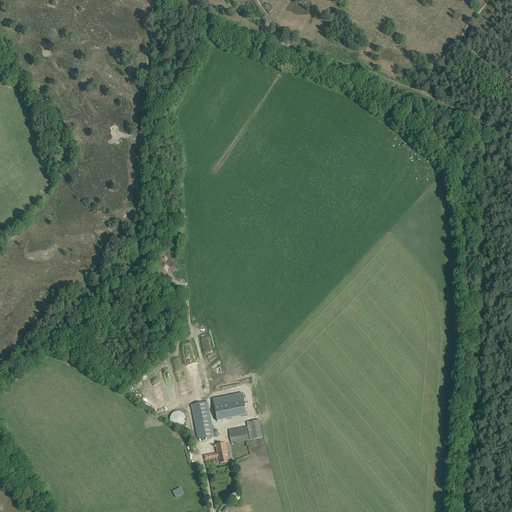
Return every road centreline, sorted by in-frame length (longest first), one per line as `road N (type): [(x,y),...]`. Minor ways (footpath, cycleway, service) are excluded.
road 1 (track): [(166,0),(413,94)]
road 2 (track): [(476,374),(485,131)]
road 3 (track): [(476,374),(465,511)]
